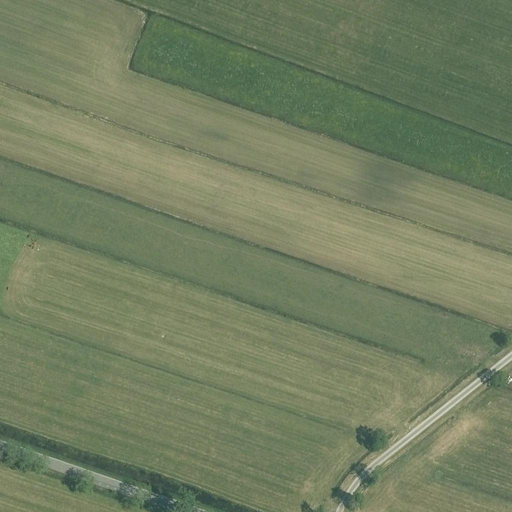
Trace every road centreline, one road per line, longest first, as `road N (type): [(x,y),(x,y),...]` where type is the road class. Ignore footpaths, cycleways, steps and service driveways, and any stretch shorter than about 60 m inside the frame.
road 1 (track): [(338,511),(361,473),(511,352)]
road 2 (unclassified): [(193,511),(0,446)]
